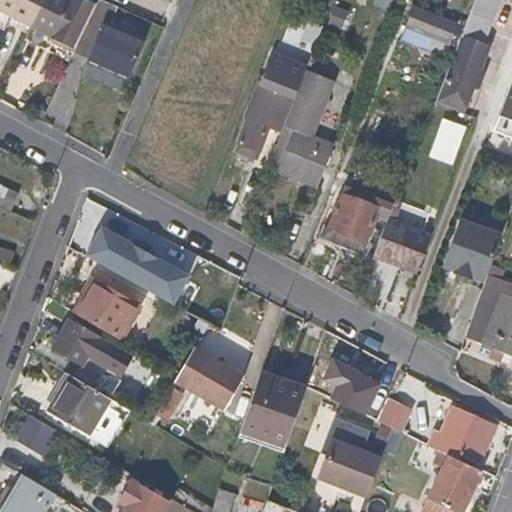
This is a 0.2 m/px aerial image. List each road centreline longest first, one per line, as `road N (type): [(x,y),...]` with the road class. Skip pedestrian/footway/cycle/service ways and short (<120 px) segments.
road 1 (residential): [(104,186),(511,415)]
road 2 (residential): [(76,169),(0,372)]
road 3 (residential): [(185,0),(104,186)]
